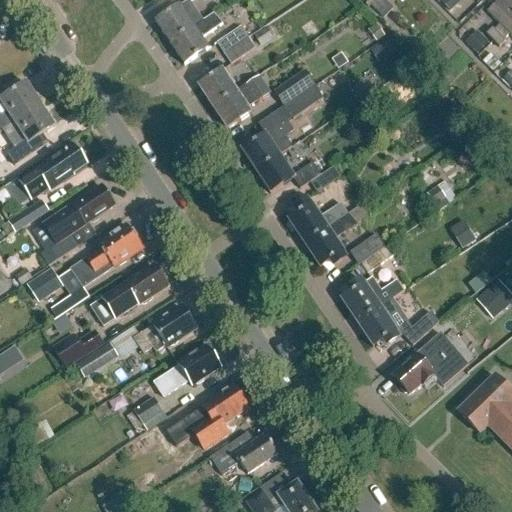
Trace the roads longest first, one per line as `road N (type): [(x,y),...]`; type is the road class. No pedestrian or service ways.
road 1 (residential): [(357,387),(367,369),(267,216)]
road 2 (unclassified): [(203,257),(100,105)]
road 3 (residential): [(479,511),(364,395)]
road 4 (unclassified): [(290,394),(203,257)]
road 5 (residential): [(267,216),(174,84)]
